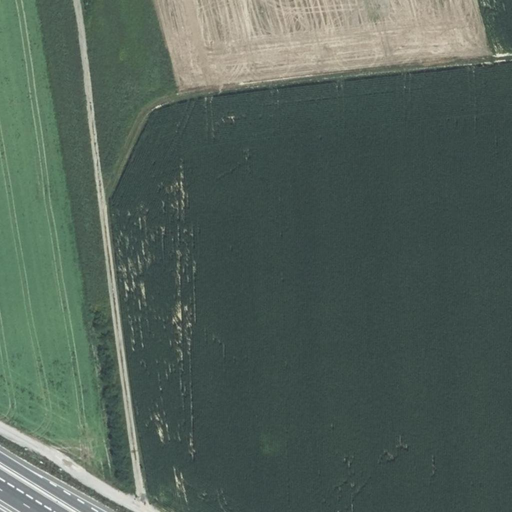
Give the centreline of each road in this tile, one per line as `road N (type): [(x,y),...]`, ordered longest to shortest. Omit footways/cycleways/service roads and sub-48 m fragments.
road 1 (track): [(83,0),(145,511)]
road 2 (track): [(511,51),(177,92),(137,107),(112,203)]
